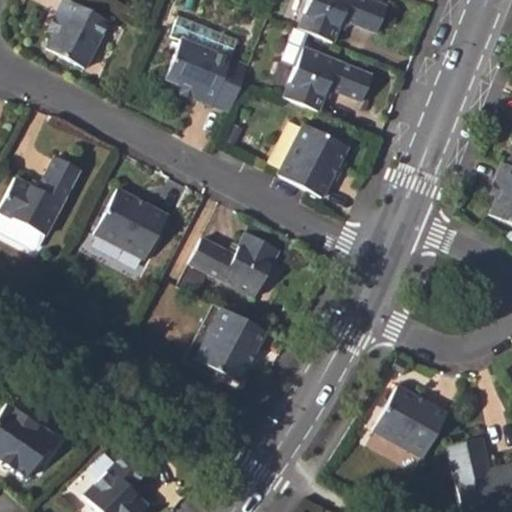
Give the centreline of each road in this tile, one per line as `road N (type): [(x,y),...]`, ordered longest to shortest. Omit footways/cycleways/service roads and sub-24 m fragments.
road 1 (residential): [(0,70),(384,260)]
road 2 (residential): [(361,313),(459,353),(499,328),(506,306),(488,266),(399,224)]
road 3 (tertiary): [(489,0),(399,224)]
road 4 (tertiary): [(361,313),(231,511)]
